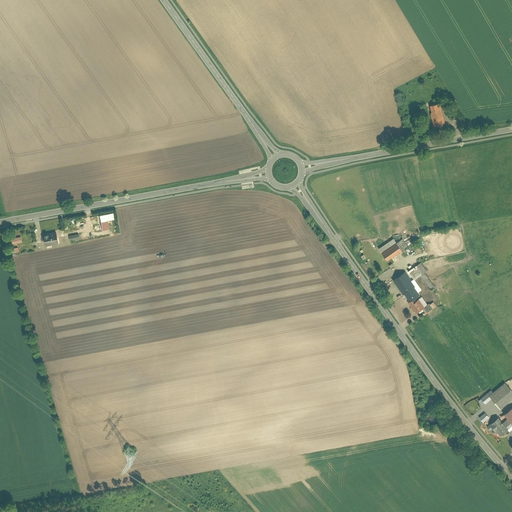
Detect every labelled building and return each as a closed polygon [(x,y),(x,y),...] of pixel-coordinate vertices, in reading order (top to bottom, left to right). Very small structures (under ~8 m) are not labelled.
[(441,104),(429,106),(433,127),(445,125),(441,104)] [(100,216),(103,231),(110,229),(109,221),(115,220),(114,213),(100,216)] [(49,235),(44,236),(45,241),(57,238),(56,232),(49,233),(49,235)] [(403,239),(382,254),(387,261),(408,247),(403,239)] [(421,261),(394,281),(403,294),(405,293),(412,302),(410,303),(416,312),(423,306),(428,313),(437,307),(433,302),(430,305),(429,303),(427,304),(416,288),(418,286),(415,281),(421,277),(431,291),(437,287),(427,273),(428,272),(421,261)] [(500,408),(511,398),(511,392),(505,383),(493,393),(491,390),(477,401),(481,407),(492,398),(500,408)] [(511,408),(503,416),(507,420),(511,426),(511,408)] [(437,423),(439,422),(439,420),(439,418),(438,416),(437,414),(435,413),(433,413),(431,413),(429,414),(428,416),(427,418),(427,420),(427,421),(428,423),(430,424),(432,425),(434,425),(436,425),(437,423)] [(485,413),(479,418),(483,422),(489,418),(485,413)] [(511,428),(511,426),(507,420),(503,423),(499,418),(489,425),(488,423),(485,425),(490,431),(493,429),(500,437),(511,428)]
